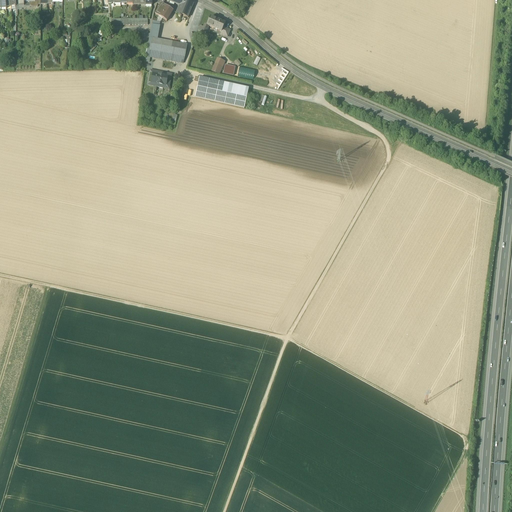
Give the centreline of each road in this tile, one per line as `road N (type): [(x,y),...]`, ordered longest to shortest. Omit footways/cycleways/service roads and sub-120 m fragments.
road 1 (tertiary): [(199,0),(322,87),(511,173)]
road 2 (motorway): [(511,190),(483,511)]
road 3 (track): [(286,338),(388,158),(380,135),(316,100),(322,87)]
road 4 (track): [(286,338),(0,274)]
road 5 (track): [(286,338),(466,438),(465,453)]
road 6 (motorway): [(494,511),(511,295)]
road 7 (track): [(225,511),(286,338)]
road 8 (track): [(0,445),(47,285)]
